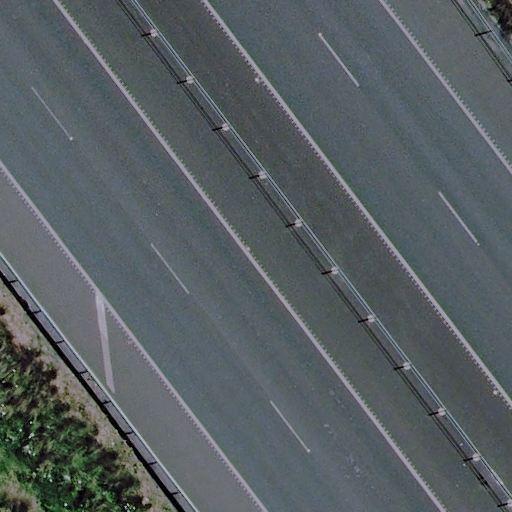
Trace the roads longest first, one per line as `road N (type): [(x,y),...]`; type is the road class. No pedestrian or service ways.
road 1 (motorway): [(340,511),(0,60)]
road 2 (motorway): [(276,0),(511,310)]
